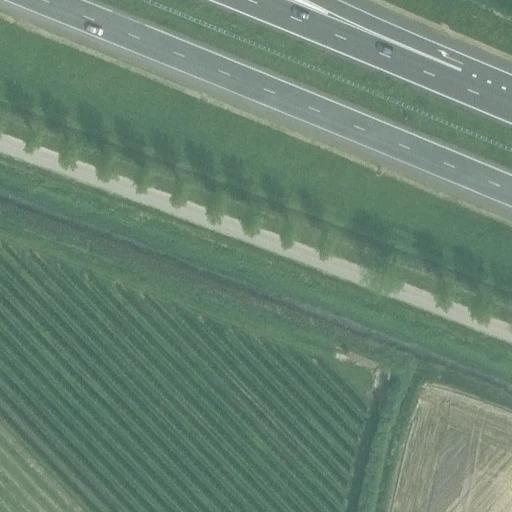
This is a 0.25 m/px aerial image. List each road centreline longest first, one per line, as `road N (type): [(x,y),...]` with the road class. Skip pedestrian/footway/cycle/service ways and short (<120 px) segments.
road 1 (unclassified): [(511,335),(0,143)]
road 2 (motorway): [(41,0),(511,192)]
road 3 (motorway): [(455,85),(247,0)]
road 4 (motorway): [(455,85),(312,0)]
